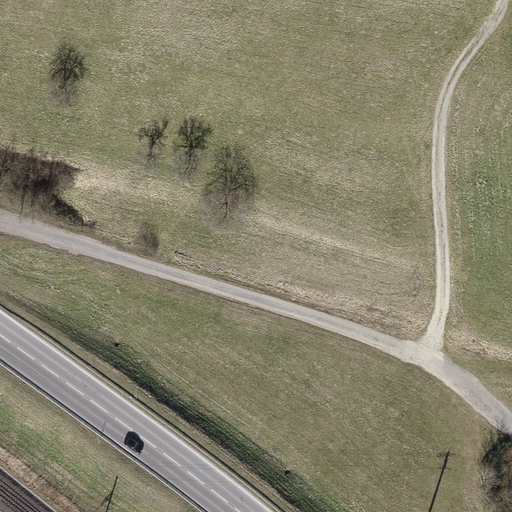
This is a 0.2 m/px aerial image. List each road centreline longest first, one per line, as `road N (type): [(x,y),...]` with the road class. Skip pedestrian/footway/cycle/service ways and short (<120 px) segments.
road 1 (track): [(436,370),(455,289),(439,112),(500,0)]
road 2 (primary): [(239,511),(0,333)]
